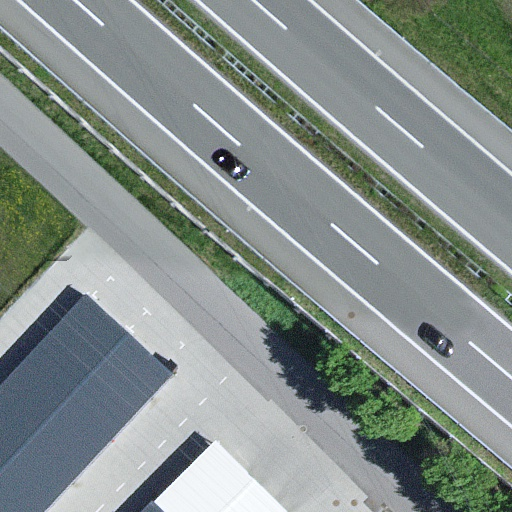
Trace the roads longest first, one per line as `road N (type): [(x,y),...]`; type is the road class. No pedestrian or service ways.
road 1 (unclassified): [(432,511),(0,108)]
road 2 (motorway): [(75,0),(511,377)]
road 3 (motorway): [(511,220),(256,0)]
